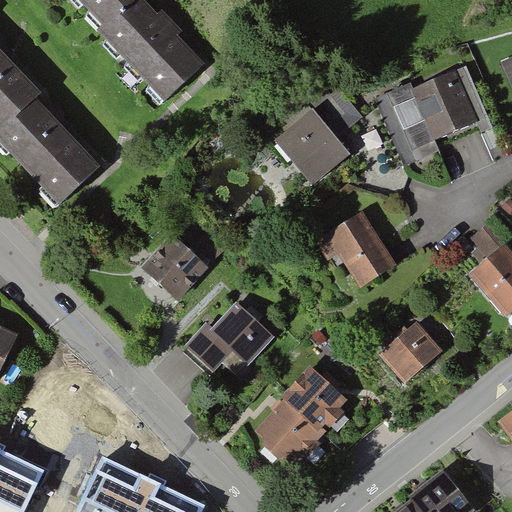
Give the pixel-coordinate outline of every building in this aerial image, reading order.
[(163,108),(204,68),(139,3),(142,0),(71,0),(111,40),(103,47),(163,108)] [(0,158),(55,215),(98,172),(34,107),(41,100),(0,58),(0,158)] [(437,152),(493,127),(467,69),(411,94),(437,152)] [(366,123),(342,90),(325,102),(349,135),(366,123)] [(275,143),(313,192),(350,162),(312,114),(275,143)] [(365,219),(316,247),(327,268),(341,260),(359,292),(395,273),(365,219)] [(481,263),(511,240),(497,221),(466,244),(481,263)] [(212,271),(174,237),(142,273),(180,307),(212,271)] [(505,321),(511,315),(511,258),(505,251),(471,280),(505,321)] [(275,342),(236,306),(213,332),(204,324),(182,348),(215,378),(235,357),(249,370),(275,342)] [(404,392),(445,357),(418,325),(377,360),(404,392)] [(0,374),(17,341),(0,332),(0,374)] [(306,455),(352,404),(308,364),(243,434),(279,467),(296,447),(306,455)] [(511,414),(502,422),(511,435),(511,414)] [(25,511),(45,472),(0,450),(0,511),(25,511)] [(202,511),(205,507),(102,458),(76,511),(202,511)] [(414,499),(416,502),(424,511),(467,511),(469,511),(441,477),(414,499)] [(403,511),(424,511),(416,502),(403,511)]
